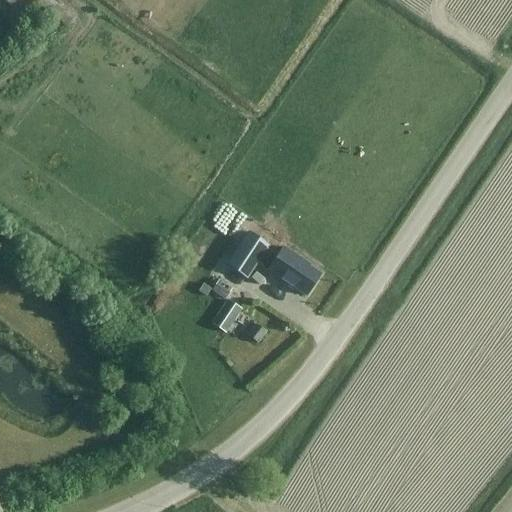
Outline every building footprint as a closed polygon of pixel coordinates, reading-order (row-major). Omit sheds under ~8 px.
[(2,0),(25,17),(35,3),(66,26),(72,18),(46,0),(2,0)] [(277,257),(265,249),(268,246),(248,233),(226,266),(245,279),(256,263),(267,271),(266,272),(292,290),(293,288),(305,296),(319,275),(307,267),(308,265),(282,248),(277,257)] [(211,291),(225,300),(232,289),(217,280),(211,291)] [(203,284),(198,292),(205,296),(210,289),(203,284)] [(211,324),(226,333),(241,310),(226,300),(211,324)] [(246,336),(257,344),(266,332),(255,324),(246,336)]
